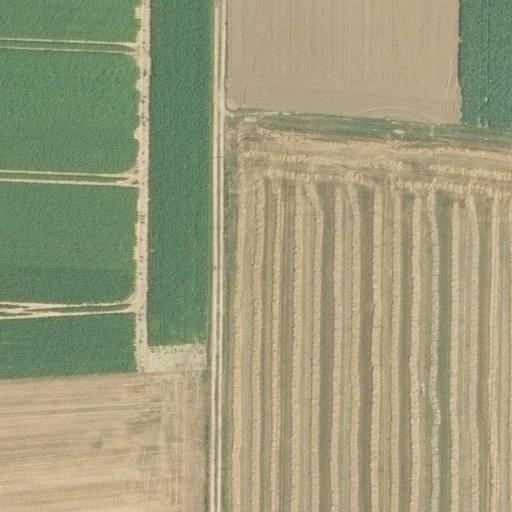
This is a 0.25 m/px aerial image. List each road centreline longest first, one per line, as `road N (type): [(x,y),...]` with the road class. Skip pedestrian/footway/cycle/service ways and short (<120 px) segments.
road 1 (track): [(215,511),(221,0)]
road 2 (track): [(219,115),(511,136)]
